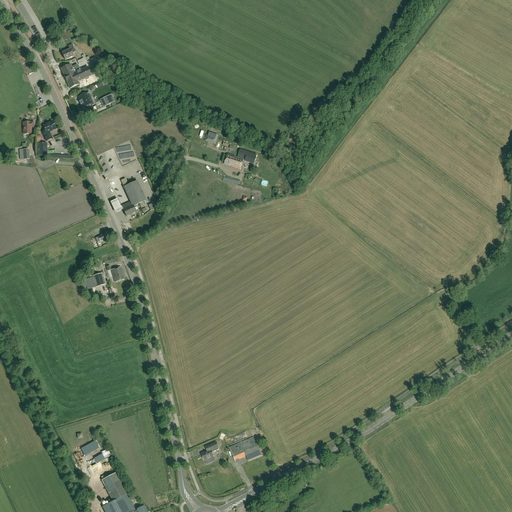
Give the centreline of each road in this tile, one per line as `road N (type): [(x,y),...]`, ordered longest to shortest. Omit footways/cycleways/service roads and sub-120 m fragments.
road 1 (tertiary): [(71,135),(136,286),(182,481)]
road 2 (tertiary): [(224,511),(511,334)]
road 3 (tertiary): [(71,135),(3,6)]
